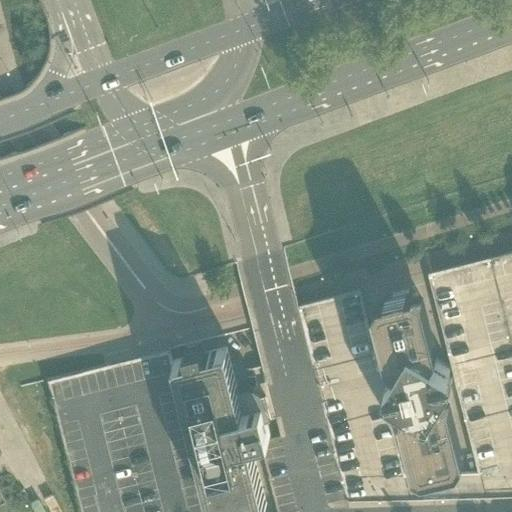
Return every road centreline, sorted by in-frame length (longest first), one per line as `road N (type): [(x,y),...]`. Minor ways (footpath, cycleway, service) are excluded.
road 1 (unclassified): [(318,511),(222,123)]
road 2 (secondary): [(222,123),(511,17)]
road 3 (secondary): [(0,207),(155,149)]
road 4 (secondary): [(239,31),(95,84)]
